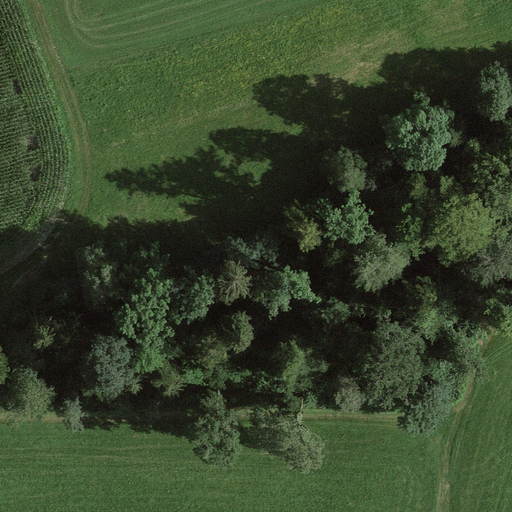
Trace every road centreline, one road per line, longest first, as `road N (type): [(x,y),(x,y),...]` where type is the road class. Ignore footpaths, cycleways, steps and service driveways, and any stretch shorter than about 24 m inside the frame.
road 1 (track): [(511,145),(261,231),(39,0)]
road 2 (track): [(0,374),(66,426),(465,408)]
road 3 (track): [(0,281),(39,259),(78,197),(78,163),(20,0)]
